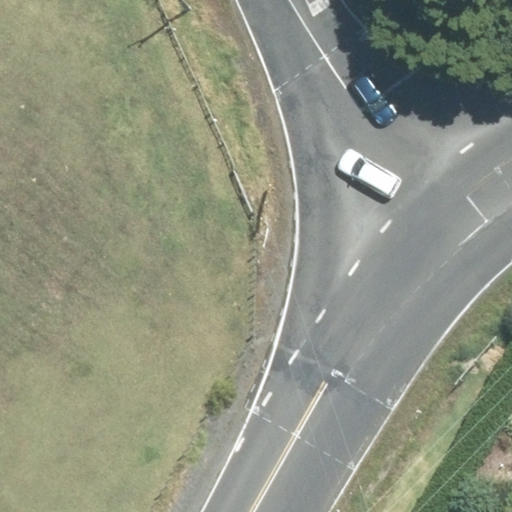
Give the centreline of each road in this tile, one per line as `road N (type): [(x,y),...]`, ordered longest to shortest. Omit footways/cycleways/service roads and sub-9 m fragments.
road 1 (tertiary): [(446,201),(376,297),(252,511)]
road 2 (unclassified): [(446,201),(365,113),(287,0)]
